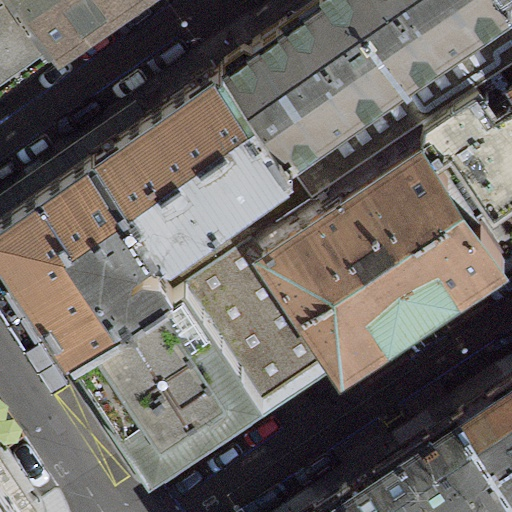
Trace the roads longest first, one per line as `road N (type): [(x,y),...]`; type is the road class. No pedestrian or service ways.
road 1 (residential): [(511,301),(193,511)]
road 2 (residential): [(207,0),(0,143)]
road 3 (residential): [(0,356),(103,511)]
